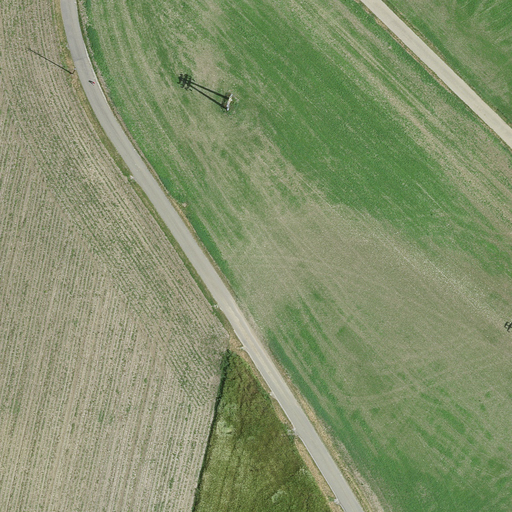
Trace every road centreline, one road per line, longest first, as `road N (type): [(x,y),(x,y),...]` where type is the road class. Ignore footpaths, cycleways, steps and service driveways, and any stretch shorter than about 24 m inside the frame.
road 1 (unclassified): [(351,511),(87,89),(68,0)]
road 2 (track): [(373,0),(511,135)]
